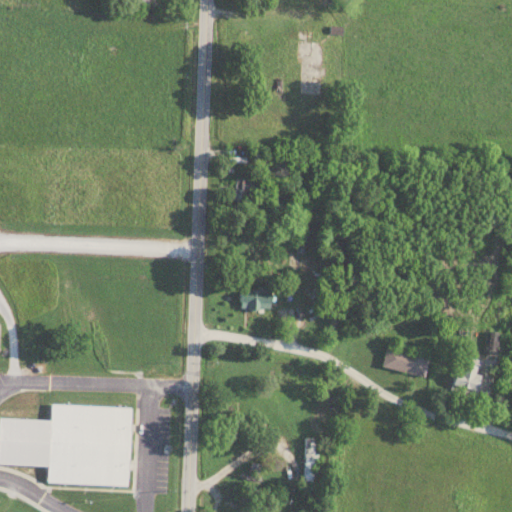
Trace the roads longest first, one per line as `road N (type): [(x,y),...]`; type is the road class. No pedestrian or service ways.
road 1 (secondary): [(185,511),(204,0)]
road 2 (residential): [(511,438),(386,399),(309,353),(192,330)]
